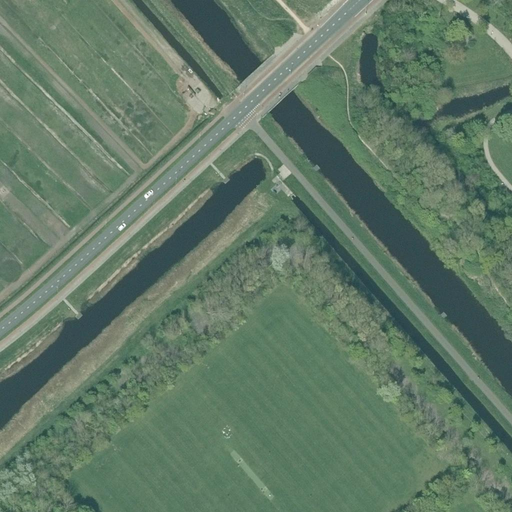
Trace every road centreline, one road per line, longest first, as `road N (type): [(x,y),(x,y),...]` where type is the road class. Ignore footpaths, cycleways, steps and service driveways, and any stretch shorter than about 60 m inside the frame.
road 1 (tertiary): [(0,331),(361,0)]
road 2 (track): [(149,0),(235,102)]
